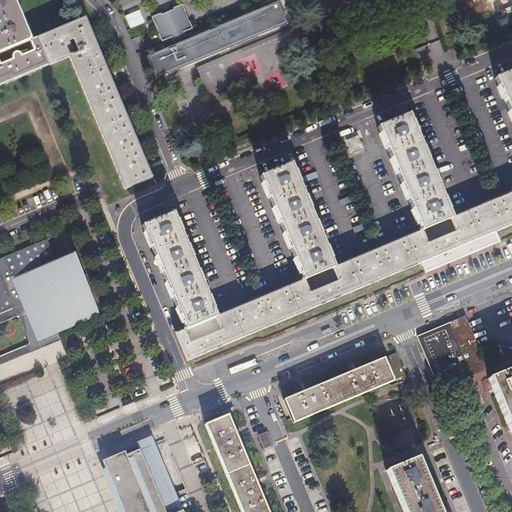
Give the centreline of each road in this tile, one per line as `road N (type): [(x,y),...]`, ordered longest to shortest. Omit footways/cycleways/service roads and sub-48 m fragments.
road 1 (residential): [(177,187),(511,50)]
road 2 (residential): [(192,401),(121,231),(127,210),(177,187)]
road 3 (residential): [(192,401),(392,318)]
road 4 (residential): [(392,318),(474,511)]
road 5 (residential): [(92,0),(106,13),(177,187)]
road 6 (residential): [(0,481),(163,412)]
road 7 (residential): [(392,318),(511,268)]
